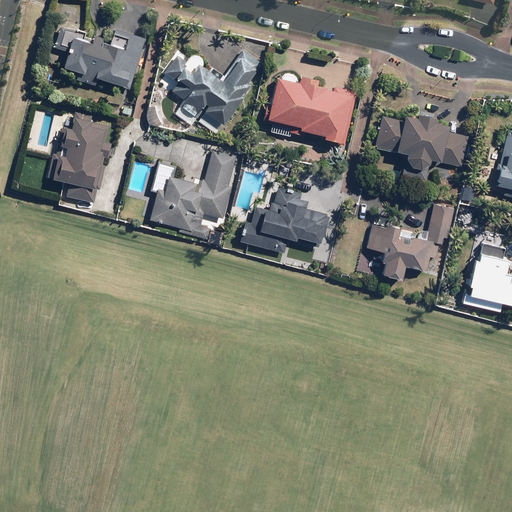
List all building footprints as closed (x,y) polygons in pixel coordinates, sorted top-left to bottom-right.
[(88,47),(78,44),(80,36),(58,30),(53,48),(65,51),(60,72),(74,76),(72,81),(93,87),(95,82),(129,92),(144,40),(112,31),(110,37),(124,41),(121,51),(101,46),(102,41),(91,38),(88,47)] [(194,118),(197,112),(218,125),(258,62),(239,50),(222,76),(207,67),(204,71),(200,68),(204,62),(190,53),(185,61),(174,54),(162,73),(173,80),(166,92),(180,101),(176,107),(194,118)] [(294,80),(293,79),(293,78),(292,77),(291,76),(290,75),(289,74),(288,74),(287,74),(286,74),(285,74),(284,74),(283,74),(282,74),(281,75),(280,76),(279,77),(278,78),(278,79),(278,80),(277,81),(271,79),(266,104),(263,103),(259,123),(295,131),(293,136),(301,138),(302,135),(319,139),(318,142),(343,148),(356,94),(333,88),(332,93),(322,91),(323,88),(313,86),(315,81),(295,77),(294,80)] [(108,144),(103,143),(107,126),(89,123),(90,115),(72,111),(71,119),(62,117),(54,155),(49,154),(43,181),(66,185),(63,197),(91,203),(99,164),(103,165),(108,144)] [(421,181),(426,161),(460,169),(467,137),(443,131),(444,126),(432,124),(433,119),(409,113),(408,118),(399,116),(398,121),(379,117),(372,149),(402,156),(397,176),(421,181)] [(511,132),(504,131),(497,164),(494,163),(488,188),(501,190),(500,197),(511,199),(511,132)] [(192,183),(168,178),(170,169),(156,166),(151,189),(153,189),(146,223),(176,229),(175,233),(205,240),(208,227),(197,225),(200,213),(222,218),(229,187),(225,186),(232,155),(209,150),(202,182),(199,181),(196,195),(190,194),(192,183)] [(249,221),(242,219),(236,242),(286,256),(289,243),(314,250),(319,231),(323,232),(327,215),(321,213),(303,209),(305,201),(298,199),(299,194),(275,188),(271,204),(267,203),(265,211),(252,207),(249,221)] [(425,273),(426,266),(440,269),(454,207),(432,202),(423,241),(395,235),(397,228),(369,222),(362,252),(378,255),(377,262),(382,263),(378,278),(400,283),(403,268),(425,273)] [(505,236),(476,230),(458,304),(496,313),(498,304),(511,307),(511,283),(506,282),(507,275),(501,273),(504,260),(500,259),(505,236)]
